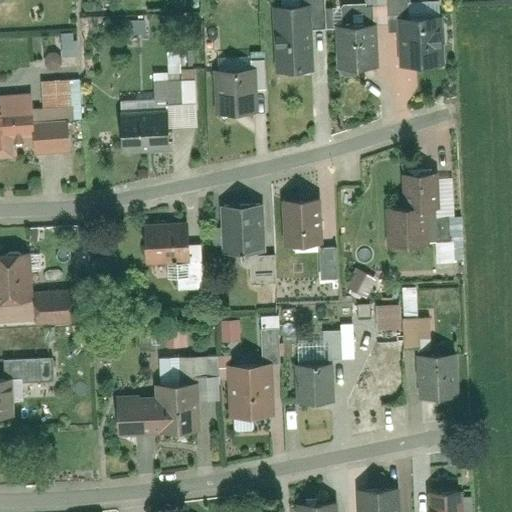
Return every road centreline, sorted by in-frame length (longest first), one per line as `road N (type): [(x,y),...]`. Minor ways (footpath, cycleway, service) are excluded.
road 1 (residential): [(0,208),(125,196),(316,154),(446,107)]
road 2 (residential): [(0,486),(170,477),(439,424)]
